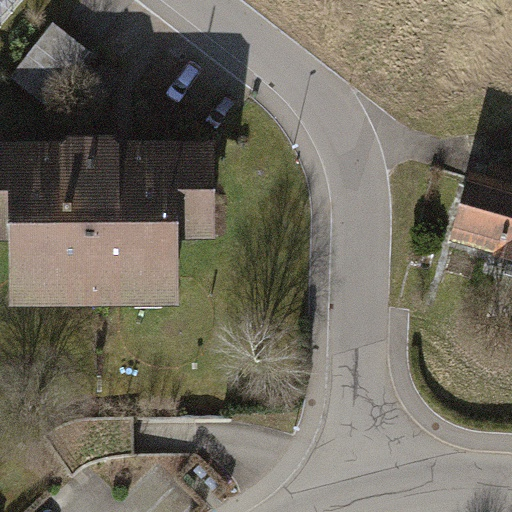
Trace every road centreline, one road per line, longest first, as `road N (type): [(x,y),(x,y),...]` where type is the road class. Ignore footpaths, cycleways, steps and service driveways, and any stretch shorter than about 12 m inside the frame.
road 1 (residential): [(192,0),(304,87),(362,174),(362,478)]
road 2 (residential): [(362,478),(511,488)]
